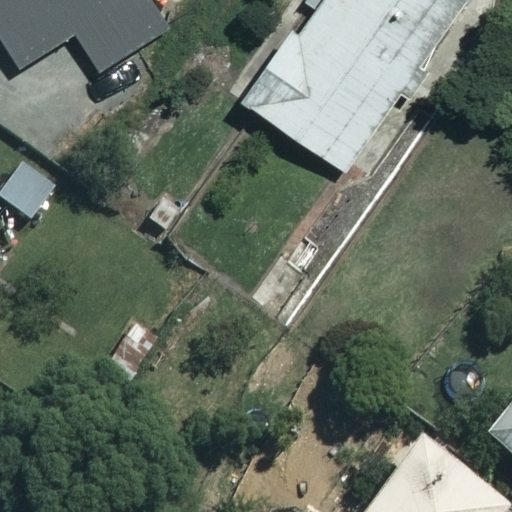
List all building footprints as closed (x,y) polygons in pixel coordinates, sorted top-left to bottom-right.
[(366,0),(218,0),(158,84),(256,154),(366,0)] [(315,272),(280,246),(242,297),(278,324),(315,272)] [(159,339),(132,323),(100,377),(127,392),(159,339)] [(511,383),(474,427),(511,460),(511,383)] [(362,450),(326,425),(301,460),(338,485),(362,450)] [(499,511),(505,504),(409,435),(353,511),(499,511)]
